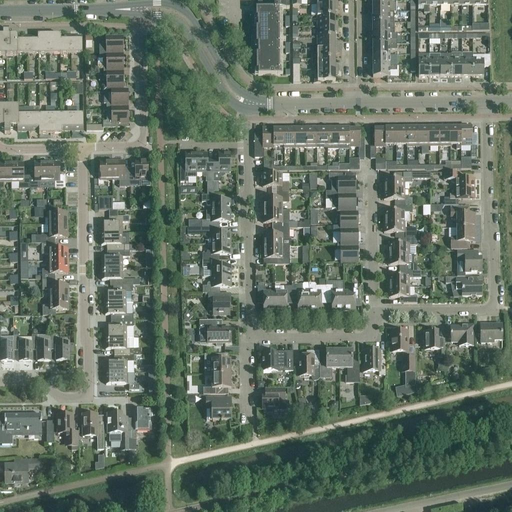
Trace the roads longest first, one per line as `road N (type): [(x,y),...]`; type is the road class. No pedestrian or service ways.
road 1 (residential): [(0,382),(35,381),(62,397),(88,387),(82,147)]
road 2 (residential): [(380,311),(492,307),(485,102)]
road 3 (residential): [(252,334),(247,144)]
road 4 (residential): [(82,147),(140,141),(137,14)]
road 5 (tertiary): [(247,96),(184,9),(137,4)]
road 6 (tertiary): [(137,14),(178,22),(228,99),(246,108)]
road 7 (residential): [(380,311),(367,167)]
road 8 (residential): [(252,334),(368,335),(380,311)]
road 9 (residential): [(381,511),(511,484)]
road 10 (tertiary): [(360,103),(485,102)]
